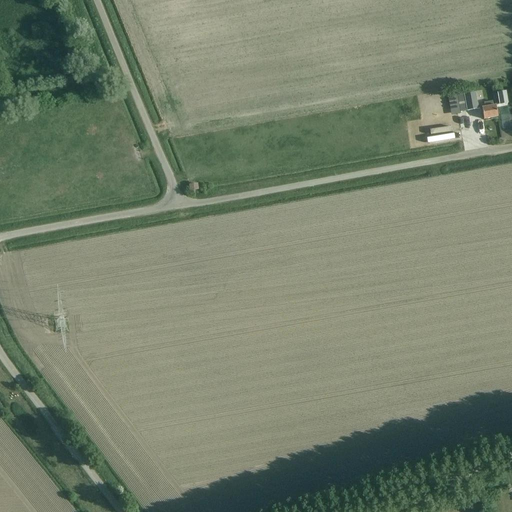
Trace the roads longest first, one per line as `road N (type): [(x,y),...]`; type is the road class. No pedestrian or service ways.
road 1 (unclassified): [(177,205),(511,146)]
road 2 (unclassified): [(177,205),(98,0)]
road 3 (unclassified): [(0,348),(34,407),(123,511)]
road 4 (unclassified): [(511,450),(331,511)]
road 5 (unclassified): [(0,237),(177,205)]
